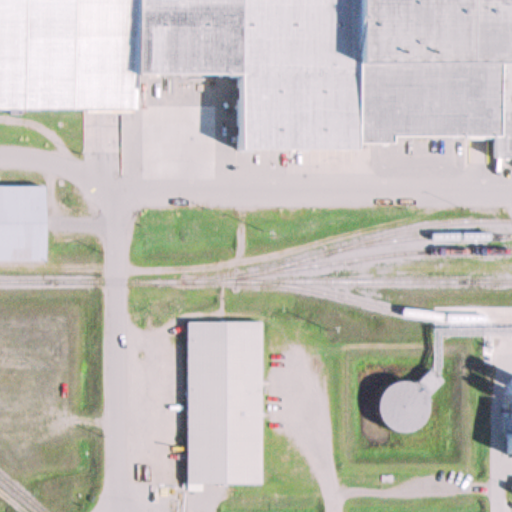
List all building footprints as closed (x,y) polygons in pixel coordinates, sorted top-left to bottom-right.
[(511,0),(0,0),(0,110),(100,110),(120,110),(120,74),(211,74),(211,150),(330,150),(330,142),(366,142),(366,133),(482,133),(482,156),(511,156),(511,0)] [(0,185),(41,186),(41,222),(41,261),(0,260),(0,185)] [(176,321),(255,321),(255,486),(177,486),(176,321)] [(397,432),(389,428),(383,421),(379,413),(377,404),(379,395),(383,388),(390,381),(399,377),(409,377),(418,379),(426,385),(431,393),(433,402),(433,412),(429,420),(423,427),(415,431),(406,433),(397,432)] [(511,409),(511,455),(487,455),(488,409),(511,409)]
